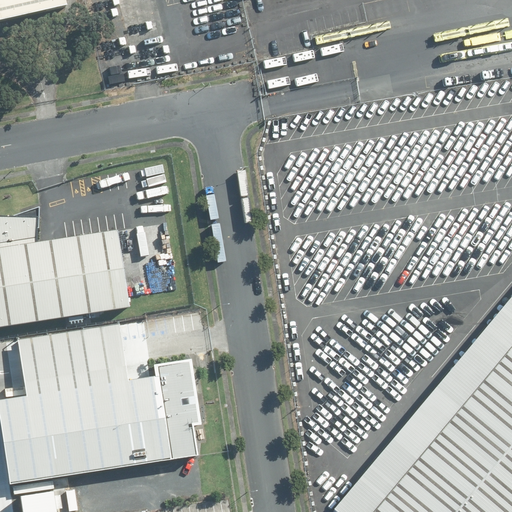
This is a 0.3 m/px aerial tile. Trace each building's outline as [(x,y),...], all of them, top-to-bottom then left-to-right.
[(64,0),(0,0),(0,23),(66,8),(64,0)] [(161,0),(120,0),(121,2),(130,0),(141,0),(143,4),(123,8),(125,18),(163,9),(161,0)] [(234,0),(191,0),(200,35),(240,26),(234,0)] [(0,216),(0,249),(37,243),(38,218),(0,216)] [(37,243),(0,249),(0,327),(126,307),(114,231),(37,243)] [(511,511),(511,294),(332,509),(334,511),(511,511)] [(0,401),(0,428),(9,484),(170,458),(157,376),(127,381),(117,321),(14,338),(23,398),(0,401)] [(157,376),(170,458),(195,454),(190,424),(196,423),(186,362),(156,367),(157,376)]
